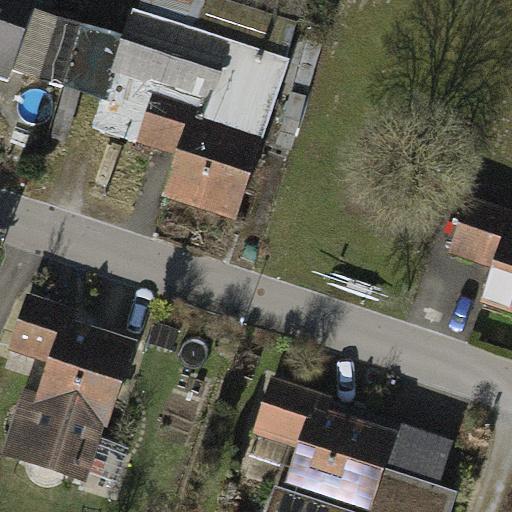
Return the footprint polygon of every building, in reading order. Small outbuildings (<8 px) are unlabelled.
[(0,0),(0,88),(9,91),(38,5),(22,0),(0,0)] [(103,115),(92,146),(173,172),(159,215),(237,240),(303,38),(183,0),(148,0),(141,25),(133,22),(123,51),(103,115)] [(66,103),(103,115),(123,51),(87,40),(66,103)] [(511,220),(468,208),(450,270),(491,282),(479,322),(511,331),(511,220)] [(28,308),(7,369),(43,381),(34,406),(26,404),(4,467),(90,497),(139,358),(78,336),(81,326),(28,308)] [(269,388),(254,435),(302,451),(284,504),(276,501),(272,511),(376,511),(383,491),(398,446),(332,424),(336,410),(269,388)] [(336,410),(332,424),(398,446),(383,491),(440,509),(460,451),(336,410)]
